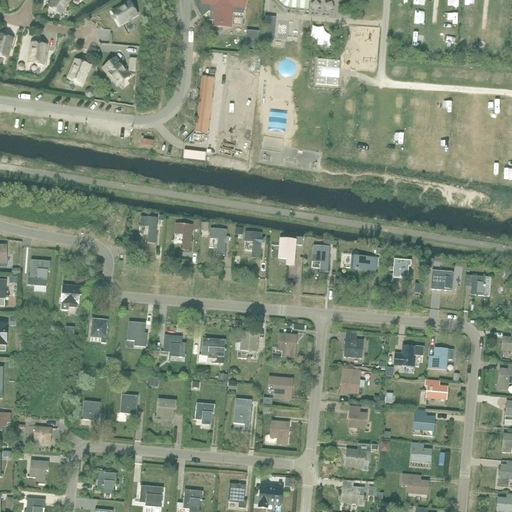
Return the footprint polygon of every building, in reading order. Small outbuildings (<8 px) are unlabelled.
[(60,15),(69,0),(52,0),(48,7),(60,15)] [(194,0),(195,2),(196,7),(197,11),(202,9),(205,14),(201,17),(202,18),(208,12),(210,12),(209,21),(209,20),(214,21),(213,26),(230,27),(230,25),(231,17),(228,17),(229,7),(231,7),(231,13),(243,14),(244,0),(194,0)] [(278,0),(279,2),(281,4),(283,6),(286,7),(288,8),(291,9),(304,10),(304,2),(308,2),(308,0),(278,0)] [(119,25),(136,15),(129,3),(112,13),(119,25)] [(0,57),(6,59),(12,39),(0,36),(0,57)] [(42,66),(45,46),(32,44),(29,64),(42,66)] [(121,63),(119,65),(114,60),(104,68),(108,74),(113,81),(114,80),(118,85),(128,77),(124,72),(125,72),(123,69),(125,68),(121,63)] [(81,85),(88,66),(75,61),(68,80),(81,85)] [(339,88),(340,63),(318,62),(317,86),(339,88)] [(155,244),(157,219),(141,217),(140,227),(148,228),(147,244),(155,244)] [(189,251),(192,226),(175,224),(175,234),(183,235),(181,251),(189,251)] [(224,256),(226,231),(210,229),(209,239),(217,240),(216,256),(224,256)] [(261,238),(261,234),(245,232),(244,242),(252,243),(251,259),(259,259),(260,244),(264,244),(264,239),(261,238)] [(293,266),(296,241),(279,239),(278,259),(286,259),(285,266),(293,266)] [(329,248),(328,247),(313,246),(312,256),(320,257),(319,272),(327,273),(329,248)] [(370,271),(371,258),(351,256),(350,269),(370,271)] [(410,267),(411,261),(394,260),(392,278),(407,280),(408,267),(410,267)] [(28,278),(27,285),(46,287),(46,285),(47,272),(49,272),(49,263),(31,261),(30,278),(28,278)] [(432,271),(430,290),(451,292),(453,273),(432,271)] [(484,286),(485,278),(472,277),(470,296),(483,297),(484,288),(485,286),(484,286)] [(59,303),(61,303),(61,311),(68,312),(68,308),(77,309),(77,307),(78,297),(80,297),(81,288),(63,287),(61,303),(59,303)] [(106,344),(108,321),(92,319),(90,338),(97,338),(97,336),(101,336),(101,344),(106,344)] [(144,334),(145,324),(129,323),(127,341),(138,342),(138,347),(145,348),(147,334),(144,334)] [(256,352),(257,334),(241,333),(240,344),(236,344),(235,350),(256,352)] [(280,336),(280,335),(279,335),(278,351),(279,350),(284,351),(284,357),(294,357),(295,351),(294,351),(296,336),(295,336),(295,337),(280,336)] [(161,352),(169,353),(178,354),(178,358),(184,359),(186,344),(181,344),(182,337),(164,336),(163,352),(161,352)] [(511,337),(511,339),(502,339),(501,351),(511,351),(511,337)] [(199,356),(198,362),(205,363),(206,363),(207,357),(216,357),(216,360),(216,364),(223,365),(225,341),(202,339),(201,355),(199,355),(199,356)] [(362,341),(361,343),(345,341),(345,342),(346,342),(344,358),(345,358),(345,357),(360,358),(360,359),(362,341)] [(422,348),(403,346),(402,358),(395,357),(395,355),(394,355),(393,366),(414,367),(413,367),(414,356),(422,356),(422,348)] [(428,357),(427,369),(433,369),(446,370),(445,370),(446,360),(452,361),(452,358),(453,351),(447,350),(435,349),(434,357),(428,357)] [(498,383),(498,391),(506,391),(507,383),(511,383),(511,366),(509,366),(509,371),(499,370),(498,383)] [(359,372),(343,371),(342,371),(342,377),(341,394),(341,392),(357,394),(357,395),(362,396),(363,389),(358,389),(359,372)] [(270,378),(269,386),(270,384),(275,384),(274,395),(275,394),(291,395),(290,395),(292,380),(291,380),(291,381),(276,379),(276,378),(270,378)] [(425,381),(425,386),(427,386),(426,392),(426,399),(426,398),(445,400),(445,401),(446,401),(447,388),(439,388),(435,387),(435,382),(425,381)] [(136,413),(137,397),(121,396),(119,414),(127,415),(127,412),(136,413)] [(174,411),(175,402),(157,400),(156,417),(154,417),(171,419),(171,425),(173,411),(174,411)] [(249,423),(251,401),(235,400),(233,424),(240,425),(240,422),(249,423)] [(97,427),(100,404),(84,402),(82,421),(89,421),(90,419),(96,420),(95,427),(97,427)] [(213,414),(214,405),(196,404),(195,420),(193,420),(210,422),(210,428),(211,414),(213,414)] [(420,418),(420,412),(414,412),(413,430),(413,429),(432,431),(432,432),(433,432),(434,419),(420,418)] [(365,413),(365,414),(349,413),(349,414),(348,429),(349,429),(349,428),(364,429),(364,430),(366,413),(365,413)] [(9,423),(9,415),(0,414),(0,431),(1,431),(1,427),(5,427),(5,423),(9,423)] [(272,423),(272,422),(270,439),(271,439),(271,437),(276,438),(276,444),(287,445),(287,438),(288,423),(287,423),(287,424),(272,423)] [(50,447),(51,429),(34,427),(33,445),(50,447)] [(511,436),(503,435),(502,448),(501,453),(510,454),(510,448),(511,448),(511,436)] [(421,450),(422,445),(412,444),(410,462),(410,461),(430,463),(429,464),(430,464),(431,451),(421,450)] [(368,462),(369,453),(346,451),(344,467),(363,469),(363,462),(368,462)] [(48,472),(48,463),(30,462),(29,478),(27,478),(44,480),(44,486),(45,486),(46,472),(48,472)] [(511,462),(509,462),(508,468),(500,467),(499,486),(508,486),(508,480),(511,480),(511,462)] [(115,483),(116,474),(98,473),(97,489),(95,489),(94,489),(112,491),(111,497),(112,497),(113,483),(115,483)] [(420,482),(421,477),(402,475),(401,487),(402,487),(402,484),(408,485),(407,494),(407,493),(427,495),(427,496),(428,483),(420,482)] [(243,509),(245,486),(229,484),(227,503),(235,504),(235,501),(239,502),(238,509),(243,509)] [(136,503),(145,504),(145,506),(161,508),(163,489),(140,487),(139,503),(136,503)] [(280,506),(282,489),(260,487),(258,508),(267,509),(267,505),(280,506)] [(358,488),(358,489),(342,488),(341,503),(342,504),(342,502),(357,504),(357,505),(362,505),(363,501),(358,501),(359,488),(358,488)] [(202,501),(202,492),(184,490),(183,507),(179,506),(179,507),(189,508),(188,511),(198,511),(200,501),(202,501)] [(511,511),(511,494),(507,494),(507,500),(497,499),(496,511),(497,511),(511,511)] [(44,510),(45,501),(27,499),(25,511),(42,511),(42,509),(44,510)]
